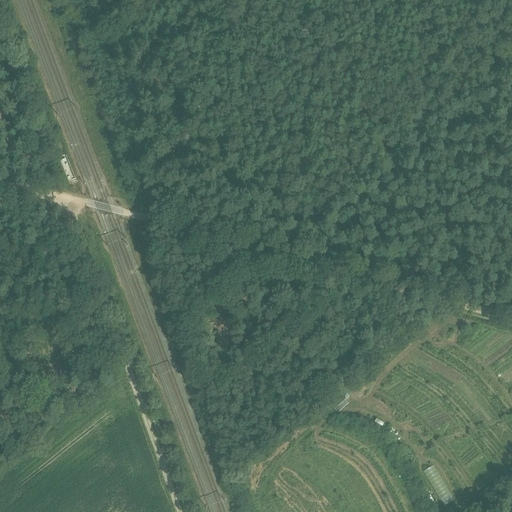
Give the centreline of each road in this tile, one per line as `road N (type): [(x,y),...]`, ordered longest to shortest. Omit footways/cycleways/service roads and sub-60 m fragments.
road 1 (track): [(172,223),(511,317)]
road 2 (track): [(179,511),(58,199)]
